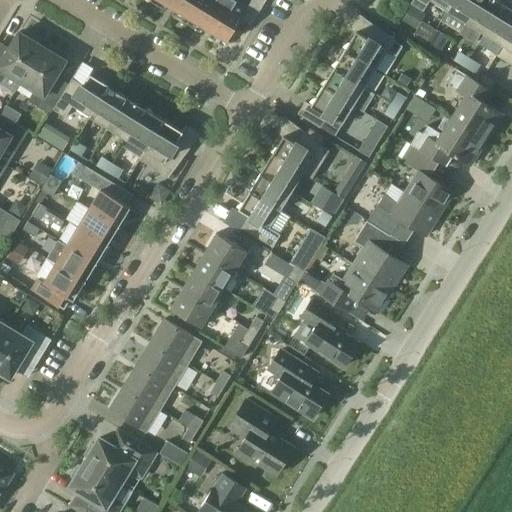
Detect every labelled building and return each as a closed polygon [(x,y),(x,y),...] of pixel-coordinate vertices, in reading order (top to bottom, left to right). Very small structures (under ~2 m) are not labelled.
[(154,0),(170,9),(175,0),(154,0)] [(188,20),(200,0),(175,0),(170,9),(188,20)] [(206,31),(224,0),(200,0),(188,20),(206,31)] [(232,0),(224,0),(206,31),(228,44),(241,21),(251,27),(267,0),(253,0),(248,9),(232,0)] [(448,12),(455,0),(413,0),(411,5),(423,12),(430,1),(448,12)] [(466,23),(480,0),(455,0),(448,12),(466,23)] [(485,34),(504,3),(498,0),(480,0),(466,23),(485,34)] [(504,46),(511,31),(511,8),(504,3),(485,34),(504,46)] [(345,52),(377,70),(387,52),(397,58),(403,47),(360,15),(350,29),(356,33),(345,52)] [(429,44),(437,30),(421,20),(413,34),(429,44)] [(437,30),(429,44),(441,51),(449,37),(437,30)] [(22,85),(44,49),(20,34),(7,55),(0,50),(0,85),(1,86),(7,75),(22,85)] [(44,49),(22,85),(36,93),(29,103),(50,116),(67,89),(55,81),(66,63),(44,49)] [(465,67),(471,58),(458,50),(453,59),(465,67)] [(366,89),(377,70),(345,52),(334,70),(366,89)] [(471,58),(465,67),(475,73),(480,64),(471,58)] [(372,92),(366,89),(334,70),(323,89),(354,107),(361,111),(372,92)] [(453,119),(488,140),(504,115),(482,101),(489,89),(459,70),(449,86),(467,96),(453,119)] [(91,121),(109,89),(90,78),(84,89),(72,82),(54,113),(66,121),(73,110),(91,121)] [(109,132),(128,101),(109,89),(91,121),(109,132)] [(343,126),(354,107),(323,89),(313,107),(306,103),(299,115),(332,136),(339,124),(343,126)] [(390,103),(398,108),(405,97),(397,92),(390,103)] [(415,95),(406,109),(427,123),(437,108),(415,95)] [(35,125),(42,112),(22,101),(15,115),(35,125)] [(128,143),(146,112),(128,101),(109,132),(128,143)] [(391,118),(398,108),(390,103),(384,113),(391,118)] [(146,154),(165,123),(146,112),(128,143),(146,154)] [(0,157),(6,147),(16,153),(29,134),(0,116),(0,157)] [(472,166),(488,140),(453,119),(443,135),(429,127),(424,135),(420,132),(412,145),(441,163),(449,151),(472,166)] [(273,157),(305,175),(312,180),(323,161),(325,163),(331,152),(288,120),(278,135),(284,138),(273,157)] [(165,123),(146,154),(165,165),(159,174),(169,181),(201,137),(187,127),(183,134),(165,123)] [(44,136),(53,134),(51,126),(42,127),(44,136)] [(366,140),(359,152),(369,158),(376,147),(366,140)] [(39,142),(35,151),(52,159),(56,150),(39,142)] [(80,156),(85,148),(75,142),(70,151),(80,156)] [(432,178),(441,163),(412,145),(402,161),(420,173),(407,194),(442,215),(456,193),(432,178)] [(294,194),(305,175),(273,157),(262,175),(294,194)] [(109,175),(114,166),(101,159),(96,167),(109,175)] [(28,178),(43,185),(53,168),(40,160),(28,178)] [(91,211),(120,229),(132,209),(129,207),(134,198),(79,165),(73,175),(102,193),(91,211)] [(114,166),(109,175),(117,180),(122,171),(114,166)] [(347,170),(333,193),(344,199),(357,177),(347,170)] [(282,212),(294,194),(262,175),(251,194),(282,212)] [(59,191),(63,183),(51,176),(47,184),(59,191)] [(54,199),(59,191),(47,184),(42,191),(54,199)] [(442,215),(407,194),(405,197),(391,188),(370,222),(404,243),(413,228),(428,237),(442,215)] [(272,230),(282,212),(251,194),(240,213),(250,219),(244,231),(275,250),(283,237),(272,230)] [(315,215),(317,201),(300,199),(298,212),(315,215)] [(322,211),(330,216),(337,204),(329,199),(322,211)] [(356,266),(395,290),(410,266),(399,260),(408,246),(347,209),(336,226),(359,239),(356,243),(366,249),(356,266)] [(109,247),(120,229),(91,211),(79,229),(109,247)] [(324,225),(330,216),(322,211),(316,220),(324,225)] [(36,237),(40,230),(28,223),(24,230),(36,237)] [(98,266),(109,247),(79,229),(68,247),(98,266)] [(308,250),(318,236),(310,230),(300,244),(308,250)] [(207,254),(237,272),(248,253),(218,235),(207,254)] [(17,265),(27,248),(17,241),(6,258),(17,265)] [(87,284),(98,266),(68,247),(57,266),(87,284)] [(295,283),(303,271),(272,252),(269,258),(290,271),(286,278),(295,283)] [(226,291),(237,272),(207,254),(195,272),(226,291)] [(87,284),(57,266),(55,269),(46,263),(39,276),(40,280),(33,292),(66,311),(72,301),(75,303),(87,284)] [(381,314),(395,290),(356,266),(346,282),(336,276),(323,297),(361,320),(369,307),(381,314)] [(214,309),(226,291),(195,272),(184,291),(214,309)] [(301,285),(318,292),(323,279),(306,272),(301,285)] [(9,284),(2,296),(19,306),(27,294),(9,284)] [(203,329),(214,309),(184,291),(172,310),(203,329)] [(280,316),(287,303),(280,299),(272,311),(280,316)] [(346,368),(361,345),(337,329),(343,319),(314,301),(303,318),(319,328),(309,345),(346,368)] [(0,343),(9,329),(0,323),(0,313),(2,310),(0,309),(0,343)] [(258,335),(265,323),(258,319),(250,331),(258,335)] [(153,342),(191,365),(200,370),(213,349),(166,320),(153,342)] [(9,329),(0,343),(0,375),(7,380),(8,377),(11,379),(25,358),(38,365),(53,341),(29,327),(23,337),(9,329)] [(257,335),(249,331),(242,343),(233,346),(230,352),(242,359),(249,348),(250,348),(257,335)] [(176,389),(191,365),(153,342),(138,366),(176,389)] [(314,419),(329,395),(306,381),(312,370),(283,352),(271,370),(284,379),(274,394),(314,419)] [(163,411),(176,389),(138,366),(125,388),(163,411)] [(226,388),(232,378),(225,373),(218,384),(226,388)] [(219,399),(226,388),(218,384),(212,395),(219,399)] [(148,435),(163,411),(125,388),(111,412),(148,435)] [(278,476),(295,449),(268,432),(276,419),(248,401),(231,428),(248,439),(238,455),(257,467),(259,464),(278,476)] [(198,433),(205,423),(197,418),(191,429),(198,433)] [(86,464),(122,485),(131,471),(143,478),(158,453),(115,427),(106,443),(101,440),(97,446),(92,446),(86,456),(88,460),(86,464)] [(192,444),(198,433),(191,429),(184,440),(192,444)] [(180,464),(187,453),(166,440),(159,452),(180,464)] [(196,450),(185,469),(197,476),(208,456),(196,450)] [(113,500),(122,485),(86,464),(84,467),(80,467),(73,477),(75,482),(72,488),(77,491),(67,506),(76,511),(120,511),(124,506),(113,500)] [(0,499),(15,475),(0,466),(0,499)] [(251,511),(239,504),(247,490),(225,476),(202,511),(251,511)]
